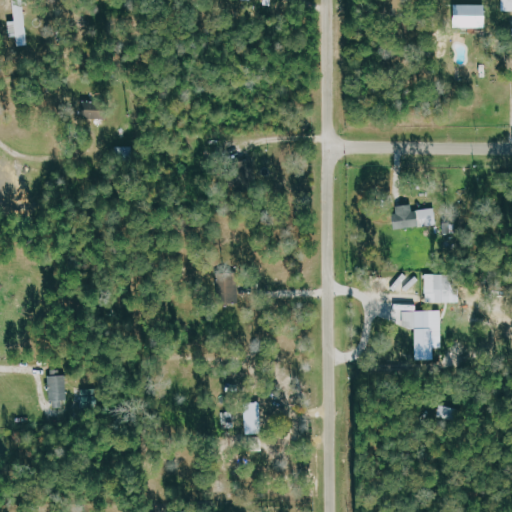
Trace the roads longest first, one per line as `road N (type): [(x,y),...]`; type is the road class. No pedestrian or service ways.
road 1 (residential): [(327,0),(333,511)]
road 2 (residential): [(511,149),(329,149)]
